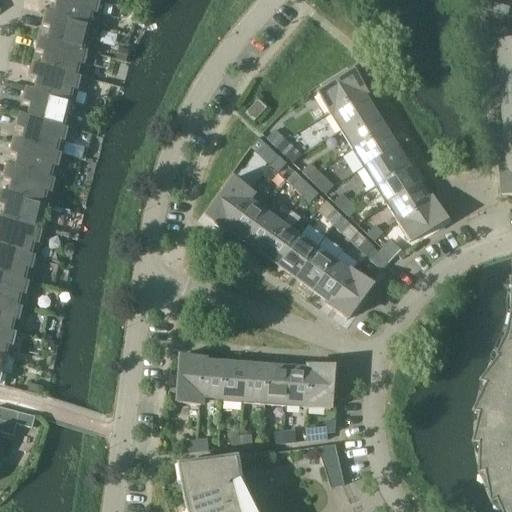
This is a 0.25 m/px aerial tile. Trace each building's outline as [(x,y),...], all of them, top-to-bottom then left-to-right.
[(55,4),(52,16),(52,17),(94,28),(94,27),(97,15),(101,16),(105,3),(101,2),(101,3),(90,0),(47,0),(47,2),(55,4)] [(488,2),(485,10),(501,14),(504,6),(488,2)] [(52,17),(52,16),(44,14),(40,28),(49,30),(46,42),(45,43),(88,54),(88,53),(91,41),(95,42),(98,28),(94,27),(94,28),(52,17)] [(42,56),(39,68),(81,79),(81,78),(84,66),(88,67),(92,54),(88,53),(88,54),(45,43),(46,42),(37,40),(34,54),(42,56)] [(500,50),(501,66),(511,65),(511,42),(500,43),(501,50),(500,50)] [(117,61),(125,63),(128,51),(120,49),(117,61)] [(85,79),(81,78),(81,79),(39,68),(31,65),(27,79),(36,81),(33,93),(32,94),(75,105),(75,104),(78,92),(82,93),(85,79)] [(503,82),(504,88),(511,86),(511,65),(501,66),(502,82),(503,82)] [(329,115),(330,115),(329,114),(361,94),(362,95),(366,92),(353,72),(350,74),(346,69),(320,86),(323,91),(317,95),(329,115)] [(503,93),(504,109),(511,108),(511,86),(504,88),(504,93),(503,93)] [(29,107),(26,119),(26,120),(68,130),(68,129),(71,118),(75,119),(79,105),(75,104),(75,105),(32,94),(33,93),(24,91),(21,105),(29,107)] [(364,99),(362,95),(361,94),(329,114),(330,115),(341,132),(374,111),(365,98),(364,99)] [(258,100),(245,114),(253,123),(267,109),(258,100)] [(341,132),(352,150),(384,130),(381,125),(382,125),(374,111),(341,132)] [(72,131),(68,129),(68,130),(26,120),(26,119),(18,117),(14,130),(23,132),(20,144),(19,145),(62,156),(62,155),(65,143),(69,144),(72,131)] [(387,135),(384,130),(352,150),(364,169),(396,148),(388,135),(387,135)] [(267,140),(277,150),(285,141),(275,131),(267,140)] [(258,139),(250,149),(270,166),(278,157),(258,139)] [(285,141),(277,150),(284,157),(292,148),(285,141)] [(16,158),(13,170),(13,171),(55,181),(58,169),(62,170),(66,156),(62,155),(62,156),(19,145),(20,144),(11,142),(8,156),(16,158)] [(364,169),(375,187),(407,167),(404,162),(405,161),(396,148),(364,169)] [(286,164),(278,157),(270,166),(277,173),(286,164)] [(309,180),(318,172),(310,164),(301,173),(309,180)] [(387,205),(419,185),(411,171),(410,172),(407,167),(375,187),(387,205)] [(10,184),(7,195),(6,196),(49,207),(49,206),(52,194),(56,195),(59,182),(55,181),(13,171),(13,170),(5,168),(1,181),(10,184)] [(318,172),(309,180),(325,196),(333,187),(318,172)] [(511,173),(510,174),(510,172),(501,173),(503,197),(511,196),(511,173)] [(295,173),(286,182),(302,197),(310,187),(295,173)] [(224,233),(227,229),(226,228),(248,197),(249,198),(252,194),(232,180),(204,218),(224,233)] [(387,205),(397,222),(398,224),(430,204),(429,202),(427,199),(428,198),(419,185),(387,205)] [(317,194),(310,187),(302,197),(309,203),(317,194)] [(53,207),(49,206),(49,207),(6,196),(7,195),(0,193),(0,208),(3,209),(0,221),(0,222),(42,233),(42,232),(45,220),(49,221),(53,207)] [(333,204),(341,211),(350,203),(342,195),(333,204)] [(265,210),(249,198),(248,197),(226,228),(227,229),(230,231),(230,232),(242,241),(265,210)] [(433,200),(429,202),(430,204),(398,224),(397,222),(397,223),(409,243),(446,221),(433,200)] [(350,203),(341,211),(348,218),(356,209),(350,203)] [(283,223),(265,210),(242,241),(255,251),(256,250),(261,253),(283,223)] [(326,219),(333,227),(341,218),(334,211),(326,219)] [(291,212),(283,223),(261,253),(265,257),(277,267),(300,235),(293,230),(301,219),(291,212)] [(341,218),(333,227),(340,233),(349,225),(341,218)] [(0,249),(36,258),(36,257),(39,245),(43,246),(46,233),(42,232),(42,233),(0,222),(0,221),(0,220),(0,249)] [(366,235),(374,242),(382,233),(374,226),(366,235)] [(300,235),(278,267),(290,276),(291,275),(296,278),(318,248),(324,239),(308,227),(301,236),(300,235)] [(48,230),(46,233),(68,239),(69,235),(48,230)] [(357,249),(365,257),(373,248),(365,241),(357,249)] [(392,260),(400,251),(389,241),(381,249),(392,260)] [(335,260),(318,248),(296,278),(300,282),(300,283),(313,292),(335,260)] [(40,258),(36,257),(36,258),(0,249),(0,276),(29,284),(29,283),(32,271),(36,272),(40,258)] [(380,272),(389,263),(378,253),(370,261),(380,272)] [(352,272),(335,260),(313,292),(325,301),(326,300),(330,303),(331,304),(353,273),(352,272)] [(352,272),(353,273),(331,304),(330,303),(327,307),(346,321),(358,305),(372,286),(352,272)] [(0,303),(23,309),(26,297),(30,298),(33,284),(29,283),(29,284),(0,276),(0,303)] [(0,330),(17,335),(17,334),(19,322),(23,323),(27,310),(23,309),(0,303),(0,330)] [(490,386),(477,414),(483,415),(476,445),(483,445),(482,476),(488,474),(494,504),(500,501),(504,511),(511,511),(511,327),(510,337),(500,357),(503,359),(484,384),(490,386)] [(0,358),(5,359),(8,347),(12,348),(15,336),(17,336),(17,335),(0,330),(0,358)] [(202,362),(203,362),(204,359),(179,357),(176,404),(200,406),(201,401),(199,401),(202,362)] [(14,361),(5,359),(0,358),(0,386),(3,387),(7,374),(11,375),(14,361)] [(201,401),(221,402),(223,365),(217,365),(218,363),(203,362),(202,362),(199,401),(201,401)] [(229,365),(223,365),(221,402),(242,404),(245,365),(229,364),(229,365)] [(242,404),(264,405),(266,368),(261,368),(261,367),(245,365),(242,404)] [(308,366),(308,371),(310,371),(307,408),(305,408),(305,409),(330,411),(333,368),(308,366)] [(264,405),(285,407),(288,368),(272,367),(272,369),(266,368),(264,405)] [(285,407),(305,408),(307,408),(310,371),(308,371),(304,371),(304,370),(288,368),(285,407)] [(27,393),(39,396),(42,388),(29,385),(27,393)] [(0,408),(0,433),(13,437),(16,425),(32,429),(35,418),(0,408)] [(327,441),(326,429),(312,430),(313,442),(327,441)] [(294,432),(284,433),(285,445),(295,444),(294,432)] [(275,446),(285,445),(284,433),(274,434),(275,446)] [(250,436),(240,437),(242,449),(251,448),(250,436)] [(231,450),(242,449),(240,437),(230,438),(231,450)] [(207,440),(196,441),(198,454),(208,453),(207,440)] [(184,455),(198,454),(196,441),(183,443),(184,455)] [(317,449),(330,490),(344,487),(334,447),(317,449)] [(240,511),(234,487),(232,477),(238,476),(235,460),(181,467),(181,469),(181,484),(183,499),(187,511),(240,511)]
